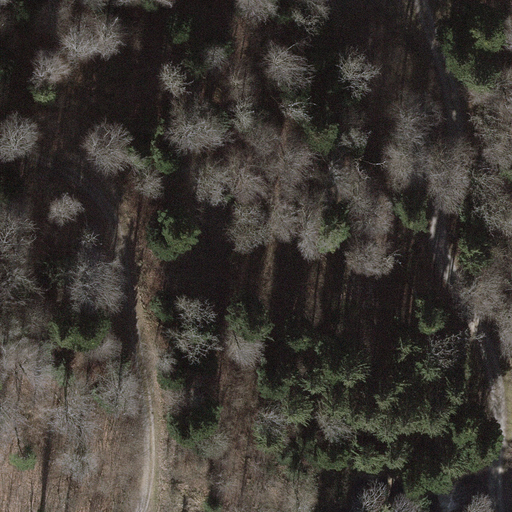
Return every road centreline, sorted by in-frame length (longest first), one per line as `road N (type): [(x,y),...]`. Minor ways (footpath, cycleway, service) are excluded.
road 1 (track): [(420,0),(456,116),(440,230),(448,269),(485,337),(496,380),(499,511)]
road 2 (track): [(0,145),(74,173),(114,217),(152,400),(143,511)]
